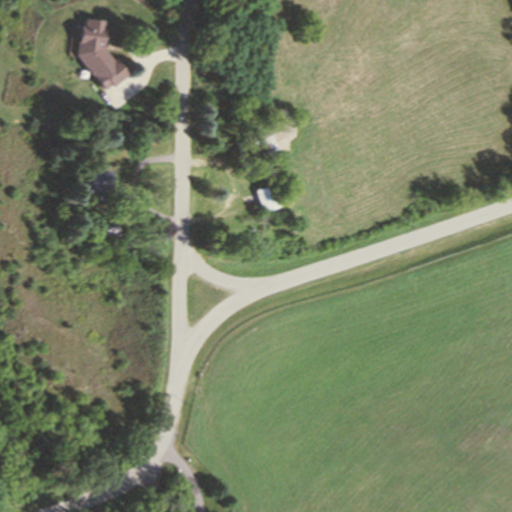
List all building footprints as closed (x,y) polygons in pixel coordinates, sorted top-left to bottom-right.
[(74,53),(79,24),(82,25),(83,16),(106,20),(105,25),(110,26),(110,30),(113,30),(112,36),(110,36),(110,39),(103,38),(103,41),(105,41),(105,48),(113,59),(115,58),(128,73),(112,85),(110,83),(103,88),(74,53)] [(292,132),(273,141),(278,152),(246,167),(234,139),(286,116),(292,132)] [(214,128),(215,138),(207,139),(206,129),(214,128)] [(87,169),(110,170),(109,193),(105,193),(105,201),(87,201),(88,191),(76,191),(77,171),(87,171),(87,169)] [(272,182),(279,204),(259,211),(252,188),(272,182)] [(110,216),(120,238),(107,244),(104,238),(103,238),(96,222),(110,216)]
